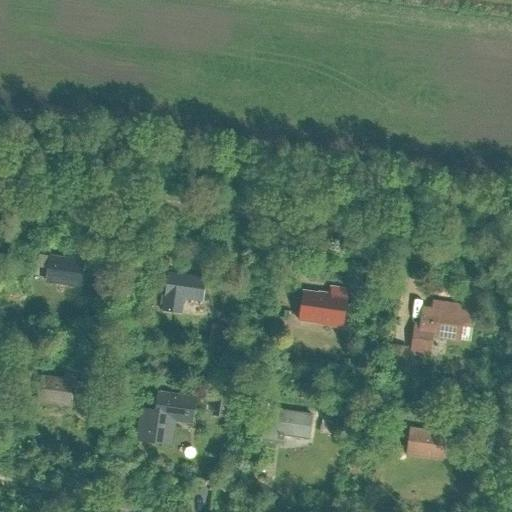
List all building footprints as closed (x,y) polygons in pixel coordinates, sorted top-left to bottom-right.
[(79,289),(85,251),(71,249),(69,259),(51,256),(47,284),(79,289)] [(204,302),(207,279),(169,274),(163,312),(183,315),(185,300),(204,302)] [(297,324),(306,326),(343,332),(348,300),(344,299),(345,296),(302,289),(297,324)] [(422,307),(420,324),(414,323),(411,349),(410,356),(429,358),(432,339),(461,343),(463,326),(474,328),(477,307),(433,301),(432,308),(422,307)] [(119,330),(122,317),(107,314),(105,327),(119,330)] [(281,336),(282,323),(271,321),(269,334),(281,336)] [(209,344),(225,346),(227,329),(211,326),(209,344)] [(110,340),(110,330),(96,329),(96,339),(110,340)] [(413,380),(416,364),(406,363),(408,348),(389,345),(385,376),(413,380)] [(71,410),(76,377),(66,375),(65,380),(42,377),(39,406),(71,410)] [(195,397),(159,392),(157,412),(141,410),(138,439),(170,443),(173,418),(192,421),(195,397)] [(225,399),(214,397),(211,416),(222,418),(225,399)] [(310,440),(313,415),(278,411),(277,421),(265,419),(262,441),(284,444),(285,437),(310,440)] [(338,430),(339,416),(321,414),(320,428),(338,430)] [(423,460),(446,464),(450,438),(398,430),(395,446),(408,448),(406,461),(422,464),(423,460)]
